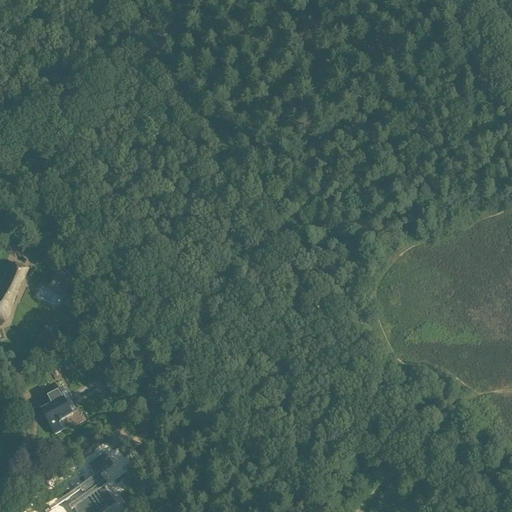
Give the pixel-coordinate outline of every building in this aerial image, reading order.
[(62,280),(63,279),(68,274),(61,268),(47,257),(42,263),(55,274),(62,280)] [(0,321),(4,323),(7,320),(12,304),(15,296),(21,282),(27,271),(15,265),(9,279),(9,280),(4,290),(0,295),(0,321)] [(100,344),(114,337),(109,328),(95,335),(100,344)] [(62,360),(67,370),(82,362),(77,352),(62,360)] [(51,406),(41,411),(55,435),(65,429),(60,420),(71,413),(57,388),(45,395),(51,406)] [(74,506),(78,511),(103,511),(116,504),(103,486),(108,483),(105,479),(104,479),(100,474),(104,472),(103,471),(107,468),(95,451),(84,459),(94,473),(94,472),(95,474),(80,485),(83,491),(85,490),(86,492),(69,504),(72,508),(74,506)]
